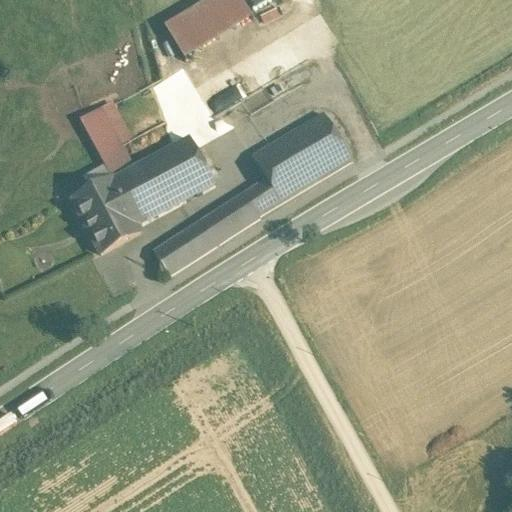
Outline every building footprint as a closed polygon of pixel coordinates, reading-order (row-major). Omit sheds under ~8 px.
[(240,0),(212,0),(165,29),(186,63),(254,22),(240,0)] [(75,89),(51,96),(59,119),(82,112),(75,89)] [(130,167),(101,113),(82,124),(111,177),(130,167)] [(324,116),(253,159),(267,182),(281,206),(352,164),(324,116)] [(189,141),(110,183),(111,184),(137,230),(215,188),(189,141)] [(267,182),(154,254),(158,260),(163,268),(170,279),(260,221),(259,219),(281,206),(267,182)] [(80,201),(74,204),(101,256),(139,235),(137,230),(111,184),(93,193),(80,201)] [(88,186),(76,193),(80,201),(93,193),(88,186)] [(158,260),(152,264),(158,272),(163,268),(158,260)]
